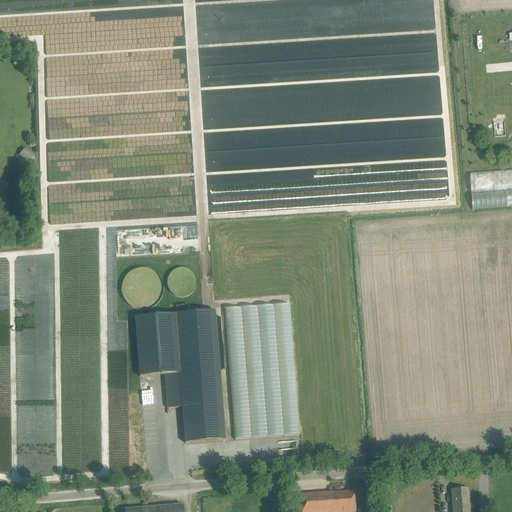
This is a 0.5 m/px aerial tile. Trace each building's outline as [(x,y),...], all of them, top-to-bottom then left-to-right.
[(505,117),(480,117),(481,137),(506,137),(505,117)] [(24,149),(18,156),(28,164),(34,156),(24,149)] [(511,170),(468,173),(471,209),(511,206),(511,170)] [(170,293),(193,294),(193,271),(171,270),(170,293)] [(152,289),(148,290),(146,284),(136,288),(140,298),(153,292),(152,289)] [(289,305),(224,310),(235,440),(300,434),(289,305)] [(185,444),(225,440),(215,311),(135,317),(140,377),(165,375),(167,409),(182,408),(185,444)] [(453,511),(469,511),(468,489),(452,491),(453,511)] [(355,511),(355,502),(354,492),(301,495),(301,511),(355,511)]
